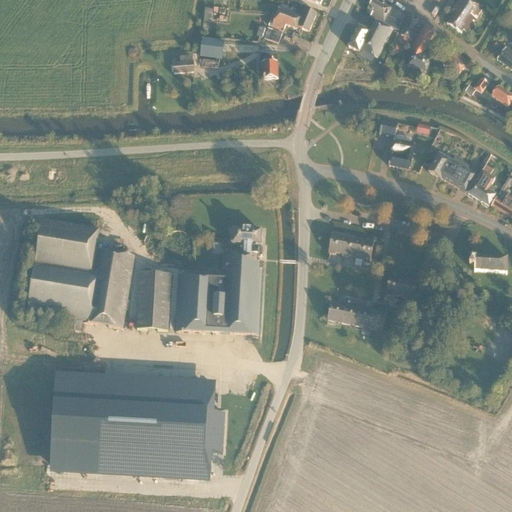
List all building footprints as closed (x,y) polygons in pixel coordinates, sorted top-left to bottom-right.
[(476,20),(484,8),(470,0),(460,0),(452,12),(455,13),(448,25),(463,34),(464,32),(468,34),(477,21),(476,20)] [(372,16),(384,23),(383,25),(397,32),(402,22),(396,19),(395,21),(387,17),(391,9),(384,5),(383,7),(373,2),(372,4),(370,3),(367,8),(369,9),(368,10),(374,13),(372,16)] [(281,6),(277,15),(274,14),(268,27),(283,33),(286,27),(296,32),(298,29),(309,33),(312,25),(313,25),(317,15),(305,10),(303,15),(281,6)] [(213,11),(205,10),(202,30),(211,31),(212,23),(207,22),(208,20),(212,21),(213,11)] [(414,41),(422,26),(410,18),(402,37),(407,39),(414,41)] [(377,60),(394,31),(376,22),(368,34),(359,29),(349,47),(360,54),(361,51),(377,60)] [(422,26),(414,41),(410,49),(415,51),(408,67),(426,74),(433,57),(425,54),(434,33),(422,26)] [(273,31),(273,32),(268,42),(278,46),(283,35),(273,31)] [(229,42),(228,47),(229,47),(229,53),(253,54),(254,45),(238,44),(238,43),(229,42)] [(469,72),(474,63),(469,60),(467,62),(450,51),(451,49),(447,46),(442,53),(447,56),(442,63),(459,75),(463,69),(469,72)] [(511,71),(511,52),(505,48),(496,61),(511,71)] [(199,53),(197,53),(194,53),(194,51),(188,51),(188,58),(180,58),(180,59),(172,59),(173,76),(194,74),(194,67),(199,66),(199,54),(199,53)] [(276,72),(277,72),(277,56),(261,57),(261,65),(262,65),(262,73),(263,73),(264,82),(277,82),(276,72)] [(481,96),(488,86),(481,81),(474,91),(469,87),(465,93),(472,97),(476,92),(481,96)] [(492,97),(508,109),(511,102),(511,96),(499,87),(492,97)] [(395,139),(397,127),(382,123),(379,136),(395,139)] [(421,125),(420,134),(433,137),(434,128),(421,125)] [(415,147),(395,142),(394,142),(389,168),(410,172),(415,147)] [(467,171),(444,157),(439,154),(427,173),(441,181),(441,180),(465,194),(476,177),(469,172),(467,171)] [(482,171),(468,195),(489,208),(496,196),(488,192),(496,180),(482,171)] [(505,203),(498,199),(492,208),(511,220),(511,198),(509,197),(505,203)] [(135,257),(97,251),(100,233),(43,223),(28,313),(84,322),(84,325),(123,331),(135,257)] [(262,263),(258,263),(258,260),(260,260),(262,257),(263,250),(261,249),(262,233),(233,231),(232,246),(238,247),(237,253),(224,253),(222,276),(219,276),(220,272),(210,271),(209,276),(179,274),(176,333),(258,338),(262,263)] [(328,254),(335,256),(336,254),(343,256),(346,237),(332,235),(328,254)] [(360,240),(346,237),(343,256),(342,257),(349,259),(350,257),(357,259),(360,240)] [(356,260),(363,261),(363,260),(370,261),(374,243),(360,240),(357,259),(356,260)] [(507,276),(508,259),(476,257),(475,262),(471,261),(470,268),(475,268),(474,273),(507,276)] [(171,277),(159,276),(159,273),(148,273),(148,275),(140,275),(137,331),(168,333),(171,277)] [(393,296),(400,298),(404,279),(390,277),(386,296),(393,298),(393,296)] [(408,299),(414,300),(418,282),(404,279),(400,298),(400,299),(407,300),(408,299)] [(341,325),(345,306),(345,305),(338,304),(338,305),(331,303),(327,322),(341,325)] [(352,307),(345,306),(341,325),(355,327),(359,309),(359,308),(352,306),(352,307)] [(369,330),(373,311),(373,310),(366,309),(366,310),(359,309),(355,327),(369,330)] [(379,313),(373,311),(369,330),(383,333),(387,313),(380,312),(379,313)] [(93,358),(95,343),(74,340),(71,355),(93,358)] [(215,395),(55,386),(51,466),(211,475),(212,455),(223,456),(225,415),(214,415),(215,395)]
